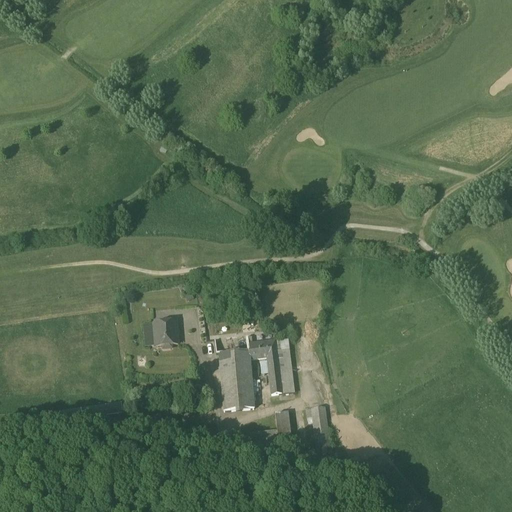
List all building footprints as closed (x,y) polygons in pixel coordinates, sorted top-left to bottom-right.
[(176,323),(154,325),(156,347),(162,347),(163,350),(171,350),(171,349),(171,346),(178,346),(176,323)] [(154,325),(144,326),(146,348),(156,347),(154,325)] [(275,343),(251,346),(251,341),(247,342),(248,353),(249,361),(250,361),(267,359),(277,358),(275,343)] [(288,341),(275,343),(277,358),(281,396),(294,394),(291,363),(288,341)] [(239,353),(219,355),(224,413),(254,410),(250,361),(249,361),(248,353),(239,354),(239,353)] [(277,358),(267,359),(272,397),(281,396),(277,358)] [(81,410),(65,413),(65,412),(60,413),(62,435),(62,436),(89,436),(88,423),(87,420),(123,414),(121,404),(81,410)] [(324,409),(311,410),(312,419),(318,460),(331,458),(324,409)] [(287,414),(275,415),(277,432),(279,450),(291,448),(287,414)] [(277,432),(267,433),(268,434),(248,437),(250,453),(279,450),(277,432)]
